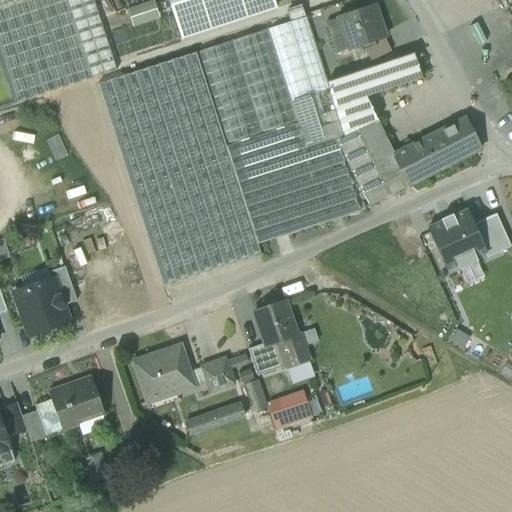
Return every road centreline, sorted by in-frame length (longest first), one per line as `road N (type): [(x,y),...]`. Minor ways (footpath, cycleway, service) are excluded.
road 1 (residential): [(0,376),(171,316),(505,163)]
road 2 (unclassified): [(412,0),(505,163)]
